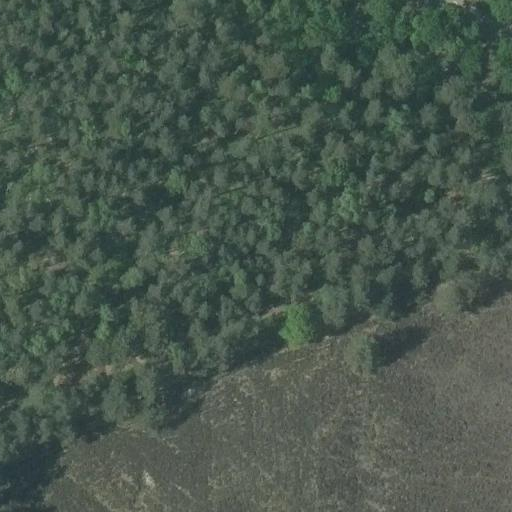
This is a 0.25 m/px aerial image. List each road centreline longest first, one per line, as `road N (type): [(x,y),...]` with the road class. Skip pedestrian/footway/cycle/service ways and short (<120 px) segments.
road 1 (track): [(0,404),(45,379),(116,364),(272,310),(330,259),(428,205),(470,190),(511,192)]
road 2 (track): [(0,468),(37,437),(84,417),(158,426),(194,394),(511,270)]
